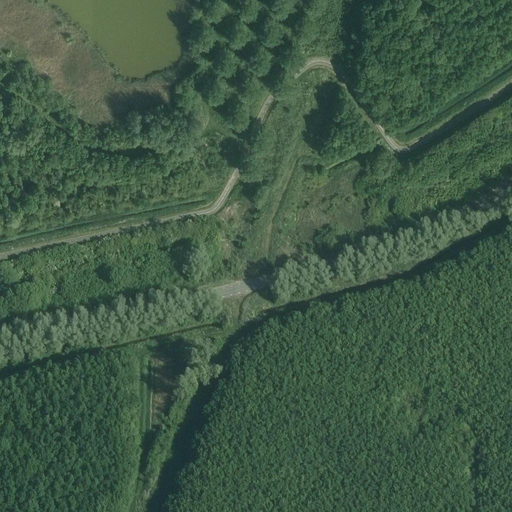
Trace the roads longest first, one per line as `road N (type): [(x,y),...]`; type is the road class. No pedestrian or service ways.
road 1 (track): [(163,511),(360,0)]
road 2 (tertiary): [(0,343),(372,253),(455,219),(511,182)]
road 3 (track): [(0,386),(387,292),(437,274),(511,228)]
road 4 (track): [(134,511),(142,353)]
